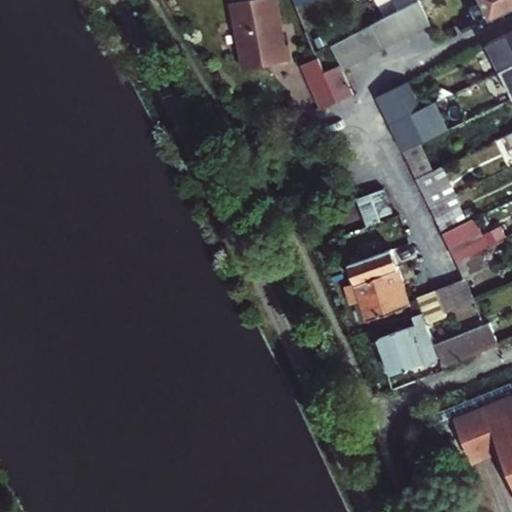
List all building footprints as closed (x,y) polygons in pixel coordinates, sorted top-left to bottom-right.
[(275,0),(252,0),(227,6),(241,73),(289,63),(275,0)] [(393,0),(384,5),(387,14),(419,0),(393,0)] [(464,34),(511,10),(511,0),(479,0),(481,3),(468,9),(475,24),(463,31),(464,34)] [(417,4),(330,50),(337,65),(340,72),(428,28),(417,4)] [(511,35),(486,49),(499,76),(511,69),(511,35)] [(320,71),(314,56),(297,64),(318,110),(334,103),(320,71)] [(337,65),(320,71),(334,103),(350,95),(340,72),(337,65)] [(511,69),(499,76),(511,103),(511,69)] [(375,102),(389,130),(426,112),(412,84),(375,102)] [(426,112),(389,130),(402,157),(421,149),(448,135),(435,108),(426,112)] [(415,186),(433,177),(421,149),(402,157),(415,186)] [(443,174),(433,177),(415,186),(428,213),(444,205),(454,199),(443,174)] [(365,235),(384,228),(383,226),(396,221),(388,197),(356,208),(365,235)] [(457,233),(444,205),(428,213),(441,241),(457,233)] [(482,254),(484,253),(471,226),(457,233),(441,241),(454,268),(482,254)] [(454,268),(463,286),(488,276),(491,274),(482,254),(454,268)] [(409,313),(389,258),(351,271),(371,327),(409,313)] [(470,311),(461,288),(421,305),(432,332),(448,326),(447,320),(470,311)] [(421,315),(412,318),(415,329),(378,343),(393,378),(440,359),(421,315)] [(451,372),(504,350),(495,328),(442,350),(451,372)] [(511,394),(452,420),(471,467),(501,454),(511,481),(511,394)]
